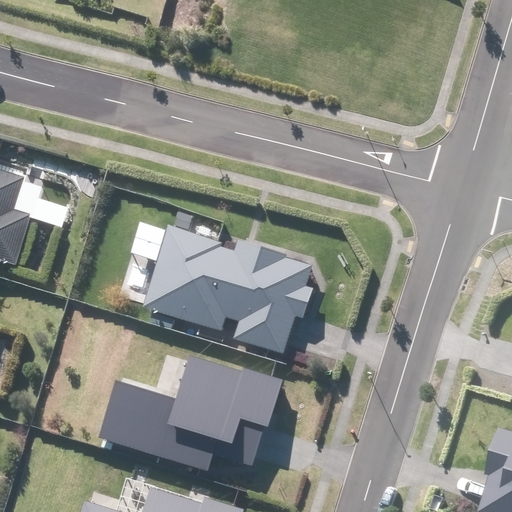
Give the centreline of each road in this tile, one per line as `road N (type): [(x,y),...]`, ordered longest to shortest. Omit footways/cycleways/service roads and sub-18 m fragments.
road 1 (residential): [(0,69),(454,198)]
road 2 (residential): [(361,511),(454,198)]
road 3 (residential): [(454,198),(511,10)]
